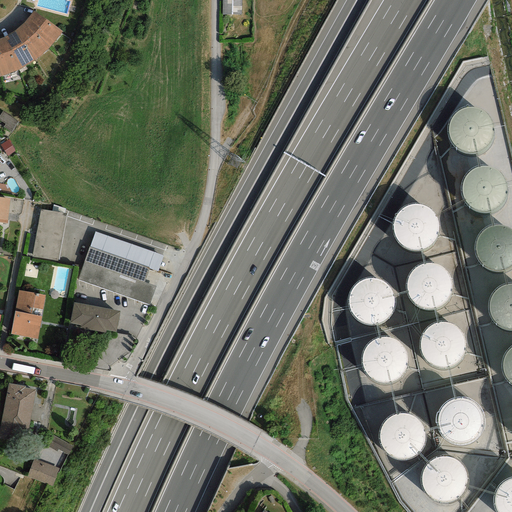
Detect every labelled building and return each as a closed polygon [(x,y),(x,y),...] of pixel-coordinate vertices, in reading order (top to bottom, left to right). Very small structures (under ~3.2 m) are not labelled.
[(222,0),(222,15),(241,15),(241,0),(222,0)] [(62,32),(33,11),(24,23),(50,47),(62,32)] [(36,60),(50,47),(24,23),(15,31),(36,60)] [(20,69),(36,60),(15,31),(4,37),(20,69)] [(0,72),(1,76),(20,69),(4,37),(0,38),(0,72)] [(447,143),(483,160),(500,123),(464,106),(447,143)] [(19,124),(4,116),(0,122),(7,127),(4,132),(13,137),(19,124)] [(470,214),(509,211),(506,170),(467,173),(470,214)] [(10,198),(0,197),(0,222),(8,224),(10,198)] [(439,249),(436,208),(397,211),(400,252),(439,249)] [(66,214),(41,209),(32,257),(57,262),(66,214)] [(511,231),(485,229),(480,268),(511,271),(511,231)] [(163,256),(95,232),(78,280),(149,305),(156,287),(144,283),(149,269),(158,272),(163,256)] [(450,309),(450,268),(413,268),(414,309),(450,309)] [(400,310),(376,276),(346,298),(369,331),(400,310)] [(488,317),(511,328),(511,286),(505,283),(488,317)] [(45,295),(19,291),(10,335),(37,339),(45,295)] [(120,311),(73,302),(69,324),(80,326),(80,328),(105,333),(106,331),(116,333),(120,311)] [(471,358),(456,321),(422,335),(438,372),(471,358)] [(407,381),(405,341),(365,344),(367,383),(407,381)] [(24,386),(8,383),(0,427),(0,438),(26,443),(35,390),(24,388),(24,386)] [(456,395),(437,430),(470,448),(489,413),(456,395)] [(425,457),(423,417),(383,419),(385,459),(425,457)] [(52,432),(45,444),(56,450),(58,448),(68,454),(74,445),(52,432)] [(58,467),(34,458),(28,475),(52,484),(58,467)] [(464,461),(426,462),(427,502),(466,500),(464,461)] [(511,511),(511,481),(503,480),(497,511),(511,511)]
